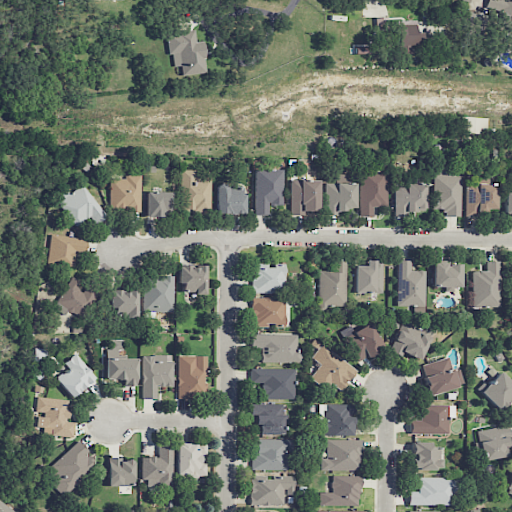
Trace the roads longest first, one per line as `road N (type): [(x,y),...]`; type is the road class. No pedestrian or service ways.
road 1 (residential): [(121,253),(193,240),(511,239)]
road 2 (residential): [(229,239),(227,511)]
